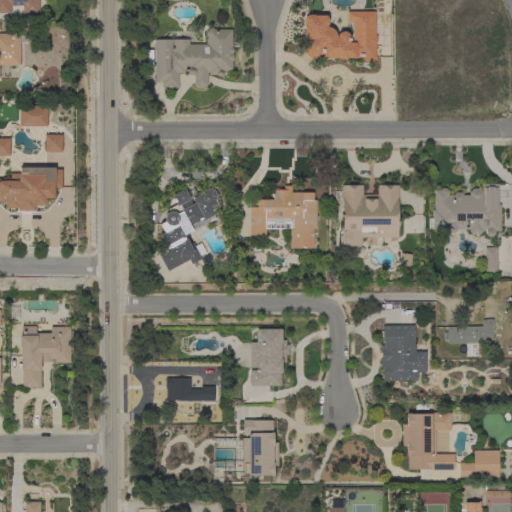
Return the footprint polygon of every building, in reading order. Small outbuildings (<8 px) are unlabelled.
[(38,0),(38,13),(22,13),(22,6),(10,6),(10,13),(0,13),(0,0),(38,0)] [(374,11),(374,36),(376,37),(376,43),(375,44),(375,60),(372,60),(372,61),(363,61),(363,60),(361,60),(361,58),(347,58),(346,59),(340,59),(339,58),(330,58),(330,59),(328,59),(326,59),(324,58),(321,58),(321,54),(319,55),(318,55),(316,56),(311,60),(302,51),(307,47),(307,44),(305,44),(305,39),(304,39),(303,37),(303,35),(303,18),(304,17),(304,15),(306,15),(309,14),(311,14),(313,15),(315,15),(326,15),(326,17),(327,18),(327,25),(326,25),(326,27),(328,27),(330,27),(332,29),(334,31),(335,33),(336,36),(337,36),(337,34),(339,32),(342,31),(344,31),(346,32),(347,33),(348,35),(349,36),(349,39),(352,39),(352,22),(347,22),(347,11),(374,11)] [(154,39),(188,39),(188,44),(206,44),(205,43),(205,39),(206,38),(206,36),(205,35),(205,32),(209,28),(212,27),(214,29),(231,29),(231,48),(232,49),(232,52),(231,53),(232,55),(232,59),(231,61),(231,71),(222,71),(223,74),(220,76),(217,76),(215,74),(208,75),(208,73),(206,73),(206,85),(203,88),(196,88),(193,85),(193,75),(189,75),(186,73),(186,71),(183,71),(183,73),(177,73),(177,87),(173,87),(171,88),(167,88),(165,86),(161,87),(161,83),(162,83),(162,82),(154,82),(154,39)] [(0,33),(7,33),(10,31),(13,31),(16,33),(19,33),(19,65),(0,65),(0,33)] [(45,126),(46,106),(17,106),(17,126),(45,126)] [(60,135),(43,135),(43,151),(60,152),(60,135)] [(0,155),(8,155),(8,138),(0,137),(0,155)] [(0,178),(0,201),(2,201),(3,210),(33,210),(33,206),(44,206),(44,198),(53,198),(53,189),(60,189),(60,167),(18,168),(18,173),(8,174),(8,179),(0,178)] [(497,204),(499,204),(499,231),(497,231),(497,230),(493,230),(493,234),(491,236),(487,237),(484,234),(484,231),(481,231),(480,233),(478,234),(472,234),(469,233),(468,231),(468,229),(456,229),(455,231),(452,232),(449,232),(446,231),(445,229),(433,229),(432,229),(431,210),(434,210),(433,190),(439,190),(441,188),(444,188),(445,190),(447,190),(447,195),(451,195),(455,192),(459,192),(462,195),(468,195),(468,192),(472,188),(477,188),(480,191),(480,184),(497,183),(497,204)] [(341,246),(341,244),(339,244),(339,231),(341,231),(341,228),(341,200),(341,185),(362,185),(362,195),(377,195),(377,185),(398,185),(398,203),(397,203),(397,237),(361,237),(361,246),(341,246)] [(264,228),(264,235),(259,235),(259,237),(253,237),(253,235),(249,235),(249,207),(256,207),(256,199),(272,199),(272,190),(274,188),(280,188),(281,189),(283,189),(283,186),(290,186),(290,192),(312,192),(312,200),(316,200),(316,229),(313,229),(313,248),(309,248),(309,250),(306,250),(306,249),(289,248),(289,228),(264,228)] [(215,219),(192,231),(192,230),(183,235),(184,237),(183,237),(184,239),(185,238),(189,244),(192,243),(193,245),(199,242),(204,252),(199,255),(201,259),(190,264),(188,260),(166,271),(157,254),(166,249),(158,235),(163,232),(159,224),(164,221),(163,219),(163,216),(165,214),(166,212),(170,211),(168,209),(175,204),(170,195),(184,188),(190,199),(189,199),(191,204),(193,203),(191,199),(200,194),(199,193),(210,187),(211,189),(213,189),(217,196),(216,197),(217,199),(215,200),(218,206),(211,210),(214,214),(212,215),(215,219)] [(484,247),(496,247),(496,272),(484,272),(484,247)] [(409,266),(407,266),(406,269),(401,268),(401,265),(398,265),(399,253),(411,254),(409,266)] [(481,326),(480,319),(492,319),(492,337),(484,337),(484,343),(446,344),(446,327),(481,326)] [(413,344),(421,344),(422,357),(415,357),(415,366),(413,366),(413,381),(382,381),(382,378),(380,378),(380,374),(383,374),(383,371),(381,371),(381,367),(380,367),(380,360),(381,360),(381,353),(380,353),(380,345),(381,345),(381,341),(382,341),(382,336),(381,336),(381,330),(382,330),(382,325),(413,325),(413,344)] [(35,326),(35,333),(50,333),(50,327),(69,327),(69,363),(54,363),(54,359),(51,359),(51,362),(40,362),(40,387),(22,388),(21,369),(20,370),(20,347),(19,347),(19,336),(21,335),(21,326),(35,326)] [(249,386),(249,370),(256,370),(256,368),(249,368),(249,342),(255,342),(255,329),(281,329),(281,340),(285,340),(285,345),(288,345),(288,355),(285,355),(285,362),(281,362),(281,373),(280,373),(280,386),(249,386)] [(190,378),(190,389),(200,389),(200,386),(214,386),(214,388),(219,388),(219,398),(213,398),(213,401),(165,401),(165,388),(164,388),(164,378),(190,378)] [(192,401),(202,402),(202,404),(203,404),(201,414),(197,412),(197,417),(192,417),(192,401)] [(431,454),(436,454),(436,470),(428,470),(428,469),(406,469),(406,447),(401,447),(401,424),(405,424),(405,413),(410,413),(410,414),(431,414),(431,454)] [(243,473),(243,463),(242,463),(242,438),(248,438),(248,435),(242,435),(242,420),(250,420),(272,420),(272,432),(273,432),(273,442),(277,442),(277,466),(273,466),(273,476),(269,476),(248,476),(248,473),(243,473)] [(496,450),(470,451),(471,463),(457,463),(457,477),(496,477),(496,450)] [(24,511),(24,501),(39,501),(39,511),(24,511)] [(463,511),(463,502),(479,502),(479,511),(463,511)]
